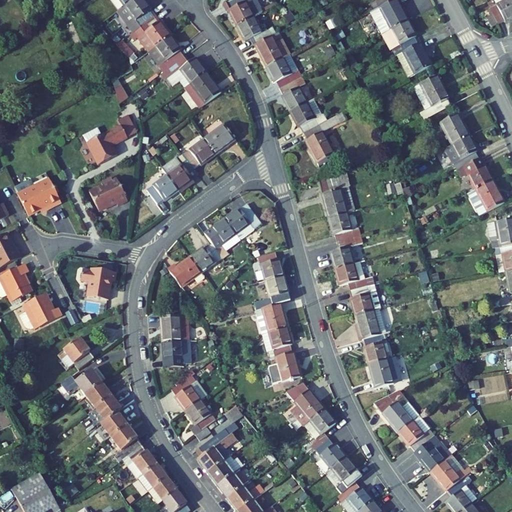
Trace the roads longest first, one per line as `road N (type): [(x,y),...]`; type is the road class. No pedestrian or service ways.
road 1 (residential): [(417,511),(372,449),(336,375),(273,156)]
road 2 (residential): [(215,511),(169,451),(144,399),(133,299),(147,258)]
road 3 (residential): [(273,156),(246,78),(184,0)]
road 4 (residential): [(147,258),(183,221),(273,156)]
